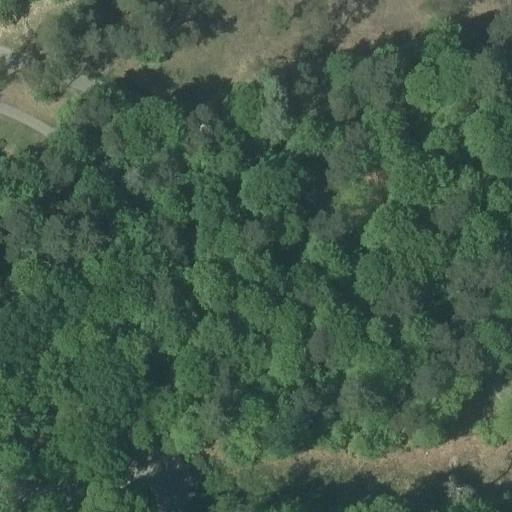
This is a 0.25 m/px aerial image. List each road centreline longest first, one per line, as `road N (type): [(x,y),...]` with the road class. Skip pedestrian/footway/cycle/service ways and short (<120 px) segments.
road 1 (unclassified): [(0,55),(153,100),(248,144),(287,171),(511,407)]
road 2 (track): [(248,144),(233,234),(197,329),(155,404)]
